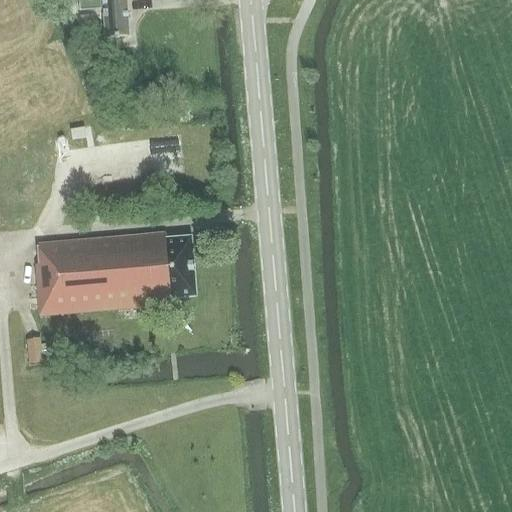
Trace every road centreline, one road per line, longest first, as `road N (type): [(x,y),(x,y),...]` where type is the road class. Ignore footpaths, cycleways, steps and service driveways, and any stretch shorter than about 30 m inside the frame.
road 1 (tertiary): [(294,511),(249,0)]
road 2 (track): [(0,473),(207,403),(284,393)]
